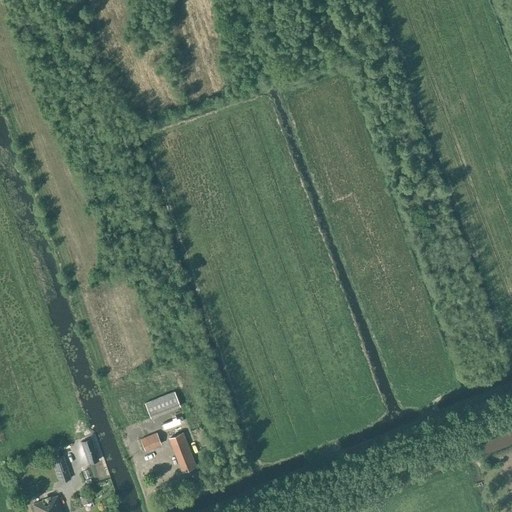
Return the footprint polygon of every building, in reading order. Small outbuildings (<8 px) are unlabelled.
[(175,387),(145,399),(152,415),(182,403),(175,387)] [(182,432),(169,437),(182,471),(195,466),(182,432)] [(145,451),(162,444),(157,433),(140,439),(145,451)] [(91,438),(81,442),(89,463),(99,460),(91,438)] [(59,482),(70,478),(62,455),(51,459),(59,482)] [(92,501),(88,494),(80,497),(83,505),(92,501)] [(62,511),(57,496),(33,504),(35,511),(62,511)]
